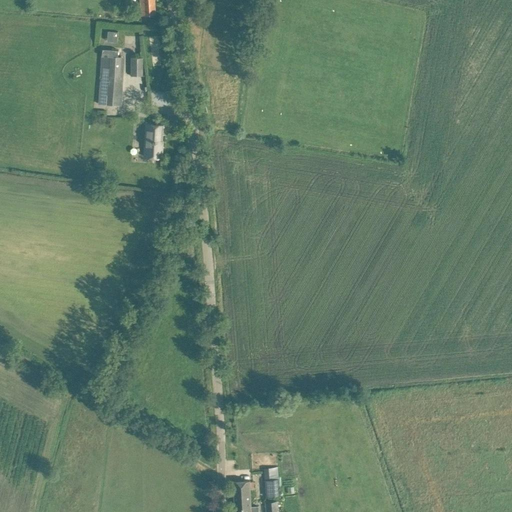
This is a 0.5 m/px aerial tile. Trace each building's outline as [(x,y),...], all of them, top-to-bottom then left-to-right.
[(140,0),(141,15),(155,14),(154,0),(140,0)] [(132,75),(142,75),(142,57),(132,57),(132,75)] [(118,105),(120,77),(108,76),(108,80),(100,80),(99,104),(118,105)] [(144,156),(161,157),(163,124),(146,123),(146,132),(149,132),(148,147),(145,147),(144,156)] [(280,495),(277,467),(264,468),(266,496),(280,495)] [(243,481),(233,482),(235,511),(258,511),(258,506),(250,506),(249,481),(243,481)] [(279,511),(279,500),(265,501),(265,511),(279,511)]
